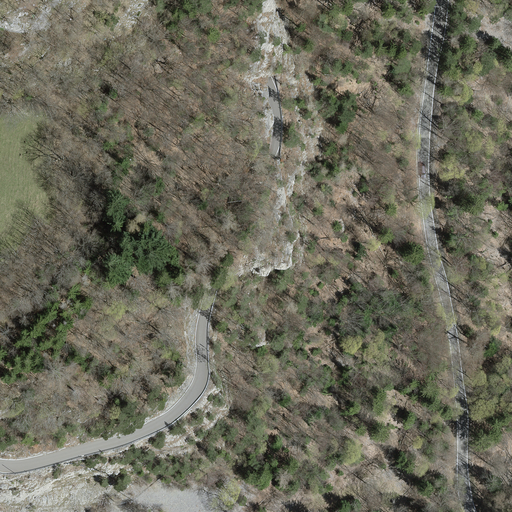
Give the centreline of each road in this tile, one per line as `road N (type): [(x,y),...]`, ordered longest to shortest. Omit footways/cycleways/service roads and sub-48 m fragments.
road 1 (unclassified): [(255,0),(275,143),(205,298),(194,393),(148,430),(0,465)]
road 2 (unclassified): [(470,511),(455,352),(423,167),(441,0)]
